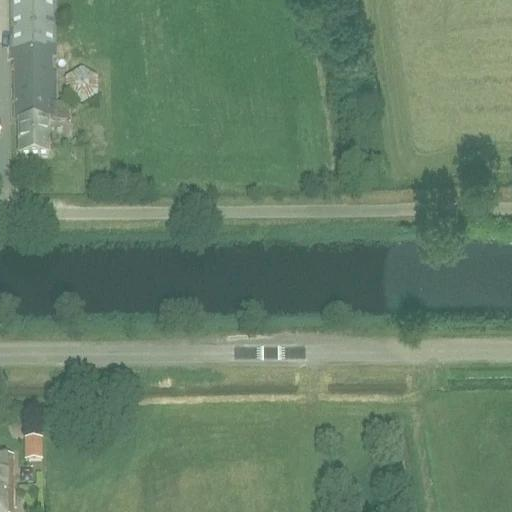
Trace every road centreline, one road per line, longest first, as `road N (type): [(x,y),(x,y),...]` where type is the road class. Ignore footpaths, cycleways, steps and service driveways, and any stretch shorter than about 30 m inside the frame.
road 1 (unclassified): [(0,356),(511,352)]
road 2 (unclassified): [(0,213),(511,212)]
